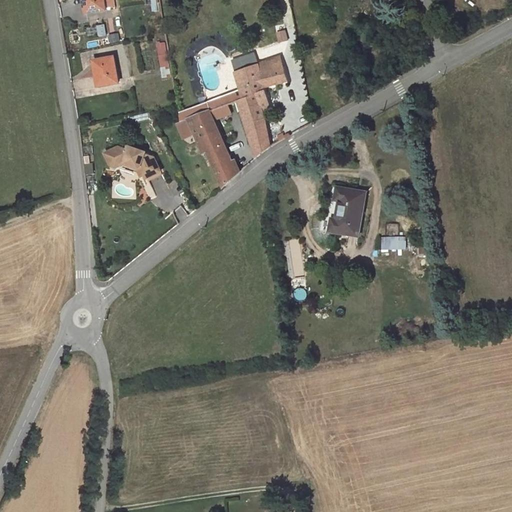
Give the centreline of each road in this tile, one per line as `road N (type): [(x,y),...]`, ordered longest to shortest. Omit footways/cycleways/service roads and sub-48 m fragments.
road 1 (unclassified): [(96,307),(301,142),(442,63)]
road 2 (unclassified): [(50,0),(73,144),(82,301)]
road 3 (unknown): [(100,492),(285,479)]
road 4 (unclassified): [(88,333),(108,407),(99,511)]
road 5 (unclassified): [(0,471),(70,328)]
